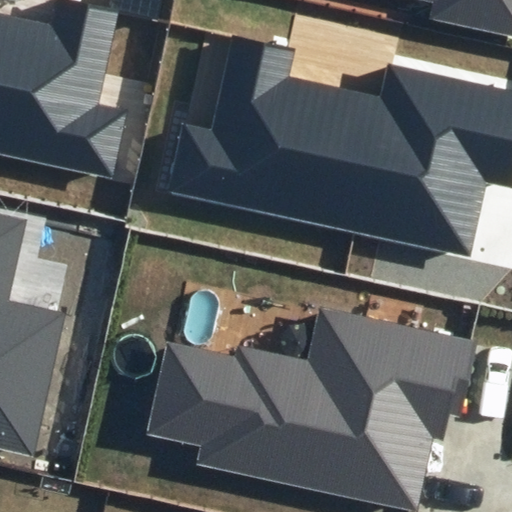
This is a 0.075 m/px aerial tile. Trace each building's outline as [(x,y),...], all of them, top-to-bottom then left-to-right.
[(0,152),(114,178),(129,109),(99,103),(119,11),(66,0),(59,0),(54,24),(0,11),(0,152)] [(430,17),(511,35),(511,0),(426,0),(433,1),(430,17)] [(181,122),(166,191),(471,258),(488,181),(511,186),(511,90),(388,63),(380,97),(285,76),(291,51),(232,38),(212,129),(181,122)] [(0,449),(33,456),(64,315),(8,303),(26,221),(0,215),(0,449)] [(459,414),(475,341),(321,307),(309,362),(238,346),(236,355),(166,340),(145,435),(200,447),(196,464),(413,511),(416,511),(433,437),(442,440),(448,412),(459,414)]
